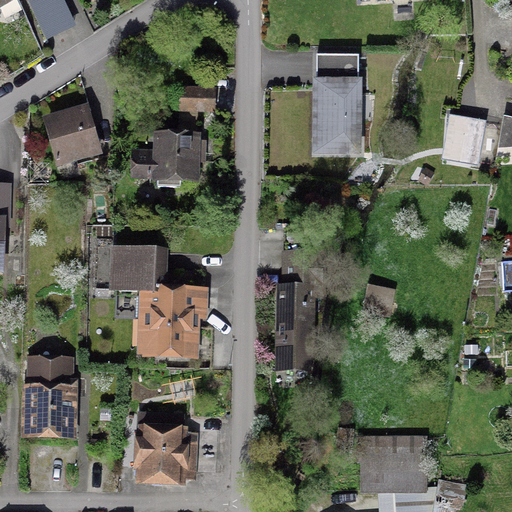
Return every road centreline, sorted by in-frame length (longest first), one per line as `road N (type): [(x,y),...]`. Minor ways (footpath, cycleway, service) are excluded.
road 1 (residential): [(245,0),(243,506)]
road 2 (residential): [(243,506),(0,507)]
road 3 (residential): [(194,0),(0,115)]
